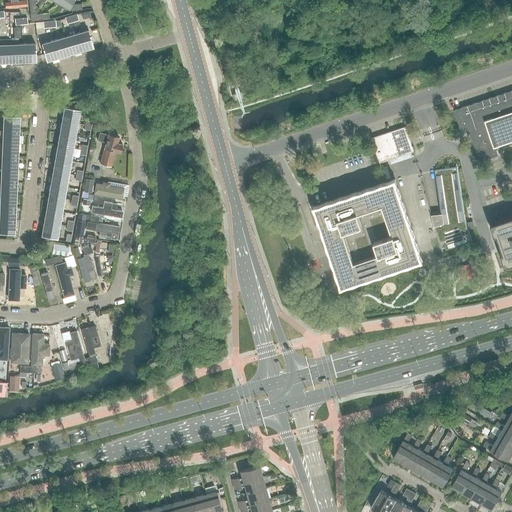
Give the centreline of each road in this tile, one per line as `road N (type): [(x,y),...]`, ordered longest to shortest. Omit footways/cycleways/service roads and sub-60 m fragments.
road 1 (residential): [(0,314),(43,316),(117,297),(137,163),(117,54),(189,33)]
road 2 (unclassified): [(224,164),(511,67)]
road 3 (primary): [(0,482),(280,407)]
road 4 (primary): [(274,383),(0,458)]
road 5 (primary): [(511,319),(292,378)]
road 6 (primary): [(299,402),(511,342)]
road 7 (tertiary): [(236,206),(240,256),(274,383)]
road 8 (tertiary): [(292,378),(236,206)]
road 9 (residential): [(22,245),(44,74)]
road 10 (tertiary): [(224,164),(189,33)]
